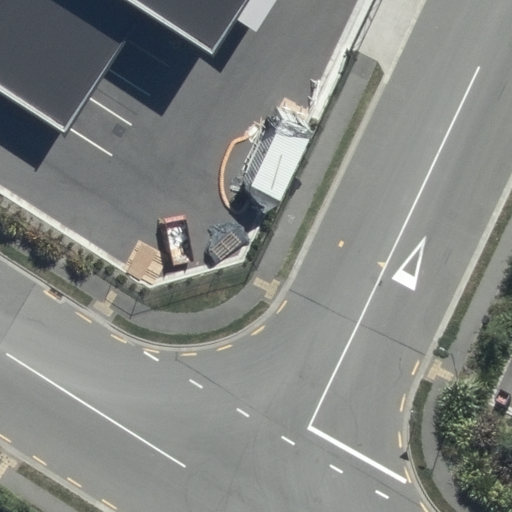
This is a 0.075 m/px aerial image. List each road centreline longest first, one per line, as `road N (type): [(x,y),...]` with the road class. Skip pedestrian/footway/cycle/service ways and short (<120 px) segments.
road 1 (unclassified): [(274,511),(511,5)]
road 2 (unclassified): [(252,511),(0,349)]
